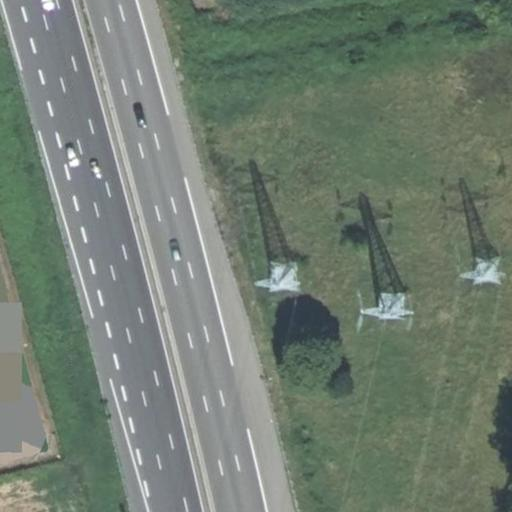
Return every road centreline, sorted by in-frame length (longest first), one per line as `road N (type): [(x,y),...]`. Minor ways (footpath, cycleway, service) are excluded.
road 1 (trunk): [(48,0),(180,511)]
road 2 (trunk): [(240,511),(109,0)]
